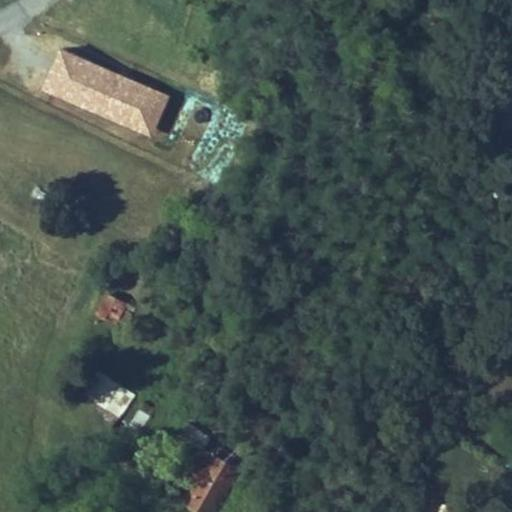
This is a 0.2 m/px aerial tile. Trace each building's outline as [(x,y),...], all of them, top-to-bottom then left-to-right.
[(230,22),(201,13),(195,33),(224,42),(230,22)] [(169,82),(158,76),(151,90),(162,95),(169,82)] [(131,309),(108,296),(98,315),(122,327),(131,309)] [(135,395),(121,386),(105,408),(119,417),(135,395)] [(210,437),(190,423),(182,434),(203,448),(210,437)] [(207,465),(195,457),(184,476),(197,484),(187,503),(201,511),(213,511),(242,462),(220,448),(214,456),(213,455),(207,465)] [(466,511),(448,501),(441,511),(466,511)]
